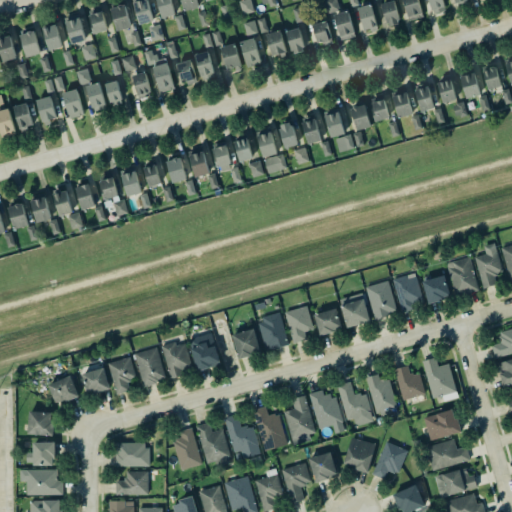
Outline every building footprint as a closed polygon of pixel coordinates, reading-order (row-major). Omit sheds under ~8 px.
[(132,3),(142,0),(146,0),(152,21),(137,25),(132,3)] [(160,18),(155,0),(169,0),(173,14),(160,18)] [(181,0),(184,11),(199,8),(196,0),(181,0)] [(242,15),(254,12),(250,0),(242,0),(239,1),(242,15)] [(323,0),(327,13),(338,10),(335,0),(323,0)] [(380,4),(392,0),(398,20),(396,20),(397,24),(388,26),(387,23),(385,23),(380,4)] [(402,0),(417,0),(422,16),(408,20),(402,0)] [(427,0),(441,0),(444,7),(443,7),(444,10),(433,14),(432,10),(431,10),(427,0)] [(356,8),(362,30),(368,29),(369,29),(370,31),(376,29),(375,28),(376,27),(376,26),(375,25),(369,4),(356,8)] [(109,9),(112,21),(116,31),(130,27),(127,16),(124,5),(121,6),(120,5),(116,6),(116,7),(109,9)] [(231,18),(227,5),(220,7),(224,20),(231,18)] [(87,11),(99,7),(106,30),(91,34),(86,15),(88,15),(87,11)] [(296,23),(303,21),(301,8),(293,9),(296,23)] [(209,26),(206,11),(198,13),(201,27),(209,26)] [(347,11),(333,15),(339,37),(339,36),(340,39),(353,36),(347,11)] [(65,16),(70,44),(85,41),(79,13),(65,16)] [(179,30),(185,28),(182,15),(174,17),(179,30)] [(260,31),(267,28),(264,18),(257,19),(260,31)] [(258,35),(255,20),(244,23),(247,37),(258,35)] [(311,25),(325,21),(331,43),(322,45),(321,42),(316,43),(311,25)] [(62,47),(56,24),(42,28),(49,51),(62,47)] [(163,39),(160,24),(149,27),(152,41),(163,39)] [(305,51),(299,28),(286,31),(292,54),(305,51)] [(129,32),(136,30),(140,44),(133,46),(129,32)] [(215,43),(222,41),(218,30),(211,33),(215,43)] [(272,58),(287,54),(281,30),(266,34),(272,58)] [(19,35),(33,31),(40,53),(25,57),(19,35)] [(206,48),(212,47),(209,33),(202,35),(206,48)] [(0,37),(0,55),(2,62),(15,58),(11,48),(9,36),(3,38),(3,36),(0,37)] [(118,51),(115,37),(108,39),(110,53),(118,51)] [(253,37),(260,63),(246,67),(238,42),(253,37)] [(170,59),(178,57),(173,42),(166,44),(170,59)] [(219,47),(233,43),(240,65),(238,66),(239,69),(234,70),(233,67),(232,67),(232,68),(229,69),(228,68),(226,69),(219,47)] [(96,58),(92,44),(80,47),(85,61),(96,58)] [(158,94),(175,89),(166,58),(156,61),(153,49),(146,51),(158,94)] [(66,67),(73,65),(70,50),(62,52),(66,67)] [(193,55),(207,51),(213,73),(212,73),(213,76),(202,80),(201,77),(199,77),(193,55)] [(121,58),(125,71),(136,68),(133,55),(121,58)] [(43,73),(50,71),(47,57),(40,58),(43,73)] [(121,73),(118,59),(110,61),(114,75),(121,73)] [(189,60),(175,64),(181,82),(182,82),(183,86),(196,82),(189,60)] [(481,67),(488,90),(500,86),(493,63),(481,67)] [(17,65),(19,79),(27,78),(25,64),(17,65)] [(79,83),(90,80),(87,69),(76,71),(79,83)] [(458,73),(465,99),(480,95),(472,69),(458,73)] [(128,74),(132,99),(151,96),(146,71),(128,74)] [(63,87),(60,76),(53,78),(56,89),(63,87)] [(54,92),(50,79),(44,81),(48,94),(54,92)] [(438,81),(442,103),(456,100),(452,79),(438,81)] [(105,84),(111,106),(123,103),(117,81),(105,84)] [(86,86),(93,112),(107,108),(99,82),(86,86)] [(31,99),(28,86),(22,88),(25,100),(31,99)] [(421,112),(434,109),(429,87),(415,90),(421,112)] [(62,93),(69,119),(84,115),(77,89),(62,93)] [(506,104),(511,101),(508,89),(503,91),(506,99),(504,99),(506,104)] [(413,114),(407,92),(392,96),(398,118),(413,114)] [(374,122),(388,118),(382,95),(370,99),(371,103),(368,103),(374,122)] [(57,120),(51,96),(36,100),(43,123),(57,120)] [(479,97),(482,111),(489,109),(486,96),(479,97)] [(467,115),(464,102),(453,105),(456,118),(467,115)] [(33,126),(27,103),(14,106),(20,129),(33,126)] [(347,108),(349,119),(354,119),(356,130),(370,128),(366,105),(347,108)] [(16,134),(9,109),(0,111),(0,131),(2,138),(16,134)] [(346,133),(337,109),(323,114),(332,138),(346,133)] [(444,122),(440,109),(434,110),(437,123),(444,122)] [(415,130),(421,128),(417,115),(411,117),(415,130)] [(301,123),(307,144),(320,141),(314,119),(301,123)] [(391,137),(399,135),(396,121),(388,123),(391,137)] [(279,125),(288,123),(289,126),(291,126),(296,145),(283,149),(278,130),(280,129),(279,125)] [(263,158),(277,154),(270,128),(256,132),(263,158)] [(363,145),(361,132),(355,133),(357,146),(363,145)] [(338,152),(354,149),(351,135),(335,138),(338,152)] [(232,142),(245,138),(251,158),(238,162),(232,142)] [(331,155),(328,141),(321,142),(324,156),(331,155)] [(216,167),(230,164),(225,145),(211,149),(216,167)] [(293,151),(296,164),(307,161),(304,148),(293,151)] [(194,177),(208,174),(204,149),(190,152),(194,177)] [(268,173),(286,168),(282,154),(264,159),(268,173)] [(165,162),(171,183),(185,180),(179,158),(177,159),(175,157),(172,159),(172,160),(165,162)] [(264,174),(260,161),(249,164),(252,177),(264,174)] [(161,184),(155,164),(143,168),(149,188),(161,184)] [(126,197),(140,193),(136,183),(134,172),(133,167),(119,171),(123,187),(126,197)] [(183,182),(190,180),(194,193),(187,195),(183,182)] [(80,186),(87,184),(93,206),(80,210),(74,188),(80,187),(80,186)] [(173,200),(169,186),(162,189),(166,202),(173,200)] [(72,213),(66,190),(53,194),(59,216),(72,213)] [(29,201),(35,200),(35,201),(38,200),(40,198),(44,197),(50,219),(35,223),(29,201)] [(7,208),(13,230),(27,226),(27,223),(26,223),(21,204),(19,205),(17,204),(14,205),(14,206),(7,208)] [(93,208),(100,206),(104,219),(97,221),(93,208)] [(83,226),(79,212),(67,215),(72,229),(83,226)] [(60,233),(57,219),(49,221),(52,235),(60,233)] [(25,227),(29,241),(36,239),(32,225),(25,227)] [(14,245),(9,233),(4,235),(8,247),(14,245)] [(483,288),(496,285),(495,277),(503,275),(495,243),(483,246),(485,254),(475,257),(483,288)] [(509,280),(511,279),(511,244),(500,248),(509,280)] [(446,262),(454,297),(478,291),(470,257),(446,262)] [(400,312),(391,279),(405,275),(406,279),(415,276),(422,300),(411,303),(413,308),(400,312)] [(421,282),(443,275),(449,295),(443,297),(444,300),(427,304),(421,282)] [(375,319),(397,313),(388,280),(365,287),(375,319)] [(339,305),(362,299),(369,321),(346,328),(339,305)] [(306,332),(314,330),(306,306),(284,312),(294,344),(308,339),(306,332)] [(340,327),(334,329),(335,331),(319,336),(313,315),(335,308),(340,327)] [(257,319),(266,351),(289,344),(279,312),(257,319)] [(511,328),(498,332),(501,343),(491,345),(494,358),(511,353),(511,328)] [(233,333),(237,358),(260,354),(255,329),(233,333)] [(187,339),(210,332),(219,365),(196,372),(189,350),(190,349),(187,339)] [(160,346),(174,342),(174,345),(184,343),(191,367),(181,370),(182,375),(169,379),(160,346)] [(133,353),(142,386),(154,383),(154,381),(157,381),(157,379),(164,377),(156,347),(133,353)] [(107,363),(117,395),(130,391),(127,380),(136,378),(130,356),(107,363)] [(433,356),(420,360),(431,397),(455,390),(447,364),(437,367),(433,356)] [(501,386),(511,384),(511,359),(497,363),(501,386)] [(401,400),(392,368),(406,364),(408,373),(411,372),(412,374),(418,373),(424,394),(401,400)] [(87,395),(110,389),(104,368),(82,374),(87,395)] [(366,378),(376,415),(397,409),(388,378),(380,380),(378,374),(366,378)] [(46,385),(53,403),(56,401),(57,402),(63,400),(64,402),(77,397),(69,376),(46,385)] [(336,385),(349,381),(352,394),(359,393),(359,395),(364,394),(371,421),(357,425),(353,422),(352,418),(345,420),(336,385)] [(309,393),(318,428),(332,425),(335,434),(345,431),(335,394),(324,397),(323,390),(309,393)] [(262,451),(286,445),(279,413),(268,416),(266,407),(253,409),(262,451)] [(429,439),(461,433),(459,418),(455,419),(453,410),(424,416),(429,439)] [(27,411),(26,434),(51,436),(53,412),(51,412),(50,413),(27,411)] [(222,418),(232,452),(239,450),(241,458),(259,453),(251,426),(246,428),(245,425),(240,427),(236,414),(222,418)] [(194,426),(208,422),(210,432),(221,429),(229,456),(226,457),(227,462),(215,466),(213,461),(205,463),(194,426)] [(178,431),(190,427),(200,464),(179,470),(171,442),(174,441),(173,439),(180,437),(178,431)] [(376,444),(351,437),(343,465),(368,472),(376,444)] [(468,460),(464,446),(455,449),(452,438),(424,447),(431,470),(468,460)] [(388,470),(398,474),(408,451),(386,441),(372,474),(384,479),(388,470)] [(31,442),(53,442),(54,460),(51,460),(51,467),(31,467),(31,442)] [(116,467),(149,466),(148,442),(116,443),(116,467)] [(307,458),(314,483),(327,479),(336,476),(335,474),(336,474),(329,452),(307,458)] [(304,499),(300,486),(311,482),(305,462),(281,470),(291,503),(304,499)] [(434,477),(440,498),(477,487),(473,474),(468,476),(466,467),(434,477)] [(27,495),(62,494),(62,480),(57,480),(57,469),(26,470),(27,495)] [(283,504),(277,469),(266,471),(267,477),(256,479),(261,508),(283,504)] [(114,480),(114,494),(147,494),(146,481),(152,481),(152,472),(147,472),(147,471),(125,471),(125,478),(123,478),(123,480),(114,480)] [(224,483),(232,511),(242,508),(243,511),(257,511),(248,476),(224,483)] [(203,511),(197,491),(218,484),(225,511),(203,511)] [(391,495),(414,484),(423,506),(409,511),(401,511),(400,510),(397,511),(391,495)] [(445,511),(482,511),(480,502),(475,504),(472,493),(442,501),(445,511)] [(178,503),(177,500),(183,498),(191,496),(195,511),(172,511),(171,505),(178,503)] [(29,511),(29,501),(58,500),(58,511),(61,511),(29,511)] [(109,501),(108,511),(133,511),(133,501),(109,501)]
